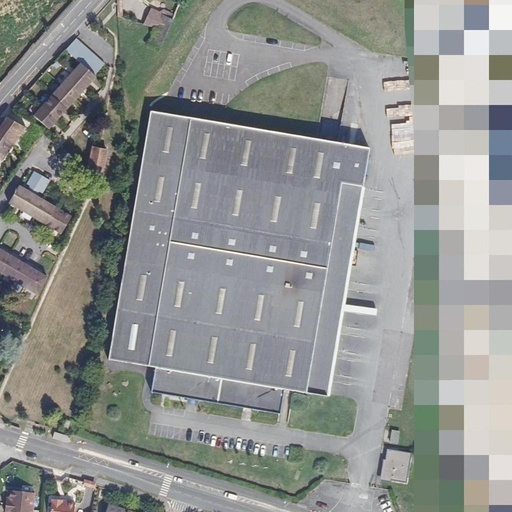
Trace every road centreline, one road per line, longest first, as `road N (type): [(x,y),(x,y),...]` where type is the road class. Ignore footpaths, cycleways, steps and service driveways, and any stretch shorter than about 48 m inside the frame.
road 1 (tertiary): [(185,492),(0,437)]
road 2 (secondary): [(0,103),(89,0)]
